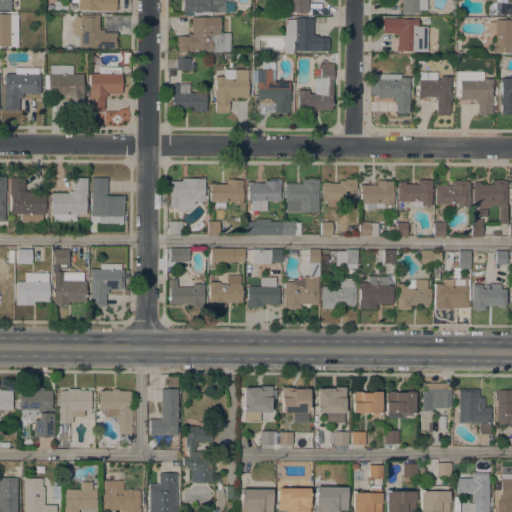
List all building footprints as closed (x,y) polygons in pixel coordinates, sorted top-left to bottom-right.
[(0,0),(10,0),(10,10),(0,9),(0,0)] [(115,0),(115,10),(77,10),(78,2),(69,2),(69,0),(115,0)] [(231,0),(231,2),(223,2),(223,13),(214,13),(214,12),(200,12),(200,13),(182,13),(182,0),(231,0)] [(307,0),(307,7),(308,7),(308,12),(279,12),(279,0),(307,0)] [(426,0),(426,10),(418,10),(418,13),(409,13),(409,15),(407,15),(407,13),(400,13),(400,8),(401,8),(401,0),(426,0)] [(508,0),(508,1),(511,1),(511,15),(506,15),(506,14),(491,13),(491,15),(487,15),(487,5),(490,5),(490,0),(508,0)] [(54,1),(66,2),(66,10),(54,9),(54,1)] [(17,47),(0,46),(0,14),(17,14),(17,47)] [(103,30),(103,33),(116,33),(115,48),(79,48),(79,37),(71,32),(73,28),(69,26),(75,15),(79,17),(79,15),(98,14),(98,30),(103,30)] [(219,33),(229,33),(229,52),(219,52),(219,53),(211,53),(211,51),(208,51),(186,51),(186,53),(178,53),(178,50),(175,50),(176,37),(187,37),(187,34),(191,34),(191,30),(191,18),(208,18),(219,18),(219,33)] [(426,52),(395,51),(395,46),(396,46),(396,35),(392,35),(392,33),(382,33),(382,18),(417,19),(417,27),(426,27),(426,52)] [(284,20),(294,20),(294,19),(313,19),(313,24),(312,24),(312,36),(316,36),(316,39),(327,39),(327,52),(292,52),(292,54),(284,54),(284,20)] [(511,20),(511,53),(509,53),(509,51),(496,51),(496,52),(492,52),(492,42),(494,42),(494,35),(487,35),(488,22),(494,22),(494,20),(511,20)] [(175,59),(189,59),(189,71),(175,71),(175,59)] [(270,82),(288,82),(288,97),(289,97),(289,114),(274,114),(274,102),(273,102),(273,99),(261,99),(261,101),(256,101),(257,82),(256,82),(256,70),(260,70),(260,63),(266,63),(266,70),(271,70),(270,82)] [(72,66),(72,74),(82,74),(82,102),(68,101),(68,98),(64,98),(64,96),(47,95),(47,89),(43,89),(43,75),(47,75),(47,74),(49,74),(49,65),(72,66)] [(98,74),(98,67),(120,67),(120,74),(121,74),(121,94),(106,94),(106,97),(104,97),(103,110),(99,110),(99,112),(88,112),(89,73),(98,74)] [(14,74),(14,68),(38,68),(38,74),(39,74),(39,90),(39,94),(21,93),(21,98),(18,98),(18,111),(3,111),(3,96),(4,96),(4,74),(14,74)] [(332,69),(332,82),(331,111),(314,111),(314,114),(297,114),(297,97),(296,97),(297,91),(308,91),(308,95),(313,95),(313,79),(320,79),(320,69),(332,69)] [(214,113),(214,94),(214,81),(214,77),(224,77),(224,80),(234,80),(234,71),(246,71),(246,99),(241,99),(241,98),(230,98),(230,102),(228,102),(228,113),(214,113)] [(482,72),(482,79),(492,79),(492,85),(490,85),(490,96),(493,96),(493,102),(491,102),(491,103),(490,103),(490,114),(477,114),(477,103),(475,103),(475,99),(463,99),(463,100),(459,100),(459,97),(454,97),(454,71),(482,72)] [(436,72),(436,80),(440,80),(440,77),(450,77),(450,84),(449,84),(449,93),(450,93),(450,101),(449,101),(449,114),(435,114),(436,99),(436,97),(422,96),(422,98),(417,98),(417,80),(418,80),(418,72),(436,72)] [(400,74),(400,77),(409,77),(409,82),(408,82),(407,94),(409,94),(409,103),(408,103),(408,113),(394,113),(394,102),(392,102),(392,98),(381,98),(381,99),(376,99),(376,95),(369,95),(370,81),(376,81),(376,74),(400,74)] [(511,80),(511,114),(500,114),(500,104),(499,104),(499,95),(500,95),(500,82),(499,82),(499,78),(509,78),(509,80),(511,80)] [(171,110),(170,85),(178,85),(178,84),(188,84),(188,94),(194,94),(194,90),(205,90),(205,96),(204,96),(205,113),(187,113),(187,109),(171,110)] [(10,214),(10,195),(9,195),(9,178),(23,178),(23,191),(27,191),(27,193),(44,193),(44,215),(41,214),(41,222),(20,222),(20,214),(10,214)] [(68,193),(68,191),(71,191),(71,178),(86,178),(86,196),(85,196),(85,215),(75,214),(75,221),(50,221),(50,193),(68,193)] [(90,182),(89,182),(90,178),(106,178),(105,196),(123,196),(123,216),(122,216),(122,224),(99,223),(99,216),(90,216),(90,182)] [(181,181),(181,179),(204,179),(204,188),(203,188),(203,201),(201,201),(201,203),(197,203),(197,202),(193,202),(193,204),(189,211),(175,211),(175,205),(174,208),(170,208),(170,205),(168,205),(168,196),(170,197),(170,181),(181,181)] [(263,183),(263,181),(269,181),(269,179),(280,179),(280,187),(279,187),(279,201),(266,201),(265,211),(250,211),(250,201),(247,201),(247,186),(246,186),(246,182),(253,182),(253,183),(263,183)] [(317,212),(285,212),(285,202),(284,202),(284,194),(283,194),(283,190),(284,190),(284,185),(285,185),(285,183),(290,183),(290,184),(301,184),(301,179),(306,179),(312,179),(317,179),(317,212)] [(336,202),(336,207),(326,207),(326,201),(321,201),(321,185),(322,185),(322,183),(328,183),(328,184),(338,184),(338,181),(344,181),(344,179),(354,179),(354,182),(355,182),(355,202),(336,202)] [(242,204),(232,204),(232,202),(224,202),(224,209),(214,209),(214,202),(209,202),(209,187),(208,187),(208,184),(227,184),(227,180),(242,180),(242,204)] [(375,185),(375,180),(385,180),(385,181),(392,181),(392,189),(392,192),(392,195),(391,199),(392,199),(392,206),(389,206),(389,208),(386,208),(386,206),(383,206),(383,208),(378,208),(374,208),(370,209),(368,210),(366,210),(364,210),(361,209),(361,203),(359,203),(359,201),(358,201),(358,197),(359,197),(360,188),(359,188),(359,185),(375,185)] [(410,201),(396,201),(396,185),(397,185),(397,182),(404,182),(404,184),(417,185),(417,180),(430,180),(430,206),(421,206),(421,208),(411,208),(411,209),(410,209),(410,201)] [(433,204),(434,188),(435,188),(435,185),(440,185),(440,186),(451,186),(451,180),(458,180),(458,181),(468,181),(467,207),(457,206),(457,205),(437,204),(433,204)] [(491,206),(485,208),(476,208),(476,202),(472,202),(472,183),(479,183),(479,185),(492,185),(492,181),(494,181),(494,180),(503,180),(503,181),(506,181),(505,206),(507,206),(506,223),(498,223),(498,206),(491,206)] [(293,222),(293,223),(299,223),(299,235),(293,235),(293,236),(244,235),(244,221),(254,221),(254,219),(269,219),(269,221),(293,222)] [(481,237),(470,237),(470,220),(481,220),(481,237)] [(181,234),(167,234),(167,221),(181,222),(181,234)] [(207,235),(207,221),(218,221),(218,235),(207,235)] [(320,222),(331,222),(331,236),(319,236),(320,222)] [(369,222),(369,223),(376,223),(376,235),(369,235),(369,236),(358,236),(358,222),(369,222)] [(395,236),(395,223),(406,223),(406,236),(395,236)] [(444,223),(444,237),(432,237),(432,223),(444,223)] [(31,249),(30,264),(16,263),(16,249),(31,249)] [(67,249),(67,269),(59,269),(59,264),(53,264),(53,257),(51,257),(51,250),(53,250),(53,249),(67,249)] [(189,249),(189,262),(179,261),(179,262),(168,262),(168,261),(165,261),(166,250),(168,250),(168,249),(189,249)] [(243,249),(243,262),(212,262),(212,265),(209,265),(210,249),(243,249)] [(252,263),(252,250),(269,250),(281,250),(280,263),(269,263),(269,264),(252,263)] [(283,283),(292,283),(292,281),(302,281),(302,276),(307,276),(307,250),(318,250),(318,276),(317,276),(316,302),(317,302),(317,305),(309,305),(309,304),(299,304),(299,309),(294,308),(294,309),(288,309),(288,308),(283,308),(283,283)] [(335,251),(344,251),(344,250),(356,250),(356,268),(344,268),(344,266),(334,266),(335,251)] [(393,251),(393,264),(382,264),(382,251),(393,251)] [(420,251),(431,251),(431,264),(419,264),(420,251)] [(457,251),(469,251),(469,270),(457,270),(457,251)] [(494,251),(506,251),(506,264),(494,264),(494,251)] [(89,269),(100,269),(100,264),(120,264),(120,269),(123,269),(123,289),(107,289),(107,294),(104,294),(104,307),(88,307),(88,302),(89,302),(89,269)] [(83,272),(83,281),(85,281),(85,302),(68,302),(68,305),(51,305),(52,299),(53,299),(53,297),(50,297),(50,289),(52,289),(53,272),(83,272)] [(47,273),(47,282),(48,282),(48,302),(33,301),(33,305),(14,305),(14,299),(15,299),(15,282),(23,282),(24,273),(47,273)] [(239,275),(239,285),(240,285),(240,300),(241,300),(241,303),(224,303),(224,308),(217,308),(217,306),(208,306),(208,282),(218,282),(218,284),(225,284),(225,275),(239,275)] [(386,277),(386,285),(391,286),(391,301),(392,301),(392,304),(375,304),(375,309),(367,309),(367,308),(358,308),(358,300),(359,290),(358,290),(358,283),(367,283),(367,276),(386,277)] [(259,287),(259,277),(275,278),(274,287),(278,287),(278,305),(272,305),(272,304),(261,304),(261,306),(256,306),(256,308),(245,308),(245,300),(246,300),(246,286),(259,287)] [(336,287),(336,278),(351,279),(351,287),(354,287),(354,304),(353,304),(353,306),(348,306),(348,305),(331,305),(331,309),(320,309),(320,287),(336,287)] [(466,278),(466,286),(467,286),(467,309),(450,309),(450,310),(444,310),(444,309),(433,309),(433,284),(441,284),(441,279),(451,279),(451,278),(466,278)] [(191,288),(191,284),(203,284),(202,307),(187,306),(187,304),(168,304),(169,289),(167,288),(168,279),(179,280),(179,286),(176,286),(176,287),(191,288)] [(396,284),(405,284),(405,282),(413,282),(413,280),(425,280),(425,289),(429,289),(429,307),(422,307),(422,305),(409,305),(409,309),(405,309),(405,310),(399,310),(395,310),(396,284)] [(500,284),(499,289),(505,289),(504,305),(504,308),(497,308),(497,306),(484,306),(484,310),(481,310),(481,311),(474,311),(474,310),(471,310),(471,285),(481,285),(481,289),(489,289),(490,284),(500,284)] [(449,384),(449,393),(450,393),(450,408),(443,408),(431,408),(431,411),(433,411),(433,414),(430,414),(430,423),(427,423),(427,430),(418,430),(418,422),(419,422),(419,415),(423,415),(423,411),(420,411),(420,392),(421,392),(421,383),(449,384)] [(242,412),(242,388),(259,388),(259,386),(270,387),(269,413),(242,412)] [(344,413),(343,413),(343,423),(324,423),(325,413),(316,413),(316,389),(333,389),(333,387),(344,387),(344,413)] [(31,391),(31,388),(42,388),(42,391),(50,391),(50,408),(51,408),(51,437),(50,437),(50,439),(38,438),(38,437),(32,437),(32,431),(30,431),(30,424),(32,424),(32,422),(31,422),(31,419),(20,419),(20,410),(19,410),(19,409),(15,409),(15,393),(18,393),(18,390),(31,391)] [(280,388),(293,388),(293,389),(308,389),(308,413),(307,413),(307,423),(291,423),(291,413),(280,413),(280,388)] [(66,391),(66,389),(77,389),(77,391),(90,391),(90,398),(92,398),(92,403),(90,403),(90,410),(83,410),(83,416),(71,416),(71,423),(56,423),(56,408),(58,408),(58,391),(66,391)] [(160,389),(176,389),(176,422),(175,422),(175,435),(148,435),(148,420),(159,420),(160,389)] [(0,390),(11,390),(11,410),(0,410),(0,390)] [(117,435),(117,424),(115,424),(115,418),(102,418),(102,411),(97,411),(97,392),(101,392),(101,391),(108,391),(108,392),(110,392),(110,390),(117,390),(117,392),(129,392),(129,410),(130,410),(130,424),(129,424),(129,427),(132,427),(132,434),(129,434),(129,435),(117,435)] [(478,397),(483,397),(483,408),(490,408),(490,423),(489,423),(489,434),(478,434),(478,423),(457,423),(457,390),(478,390),(478,397)] [(511,427),(496,427),(496,390),(511,390),(511,403),(511,427)] [(380,416),(370,416),(370,413),(351,413),(352,393),(353,393),(354,392),(359,392),(361,393),(370,393),(370,392),(380,392),(380,416)] [(413,416),(403,416),(403,418),(385,418),(385,413),(384,413),(385,393),(387,393),(388,392),(393,392),(394,393),(403,393),(403,392),(413,392),(413,416)] [(197,428),(211,429),(211,444),(205,444),(205,442),(195,442),(195,447),(193,447),(193,451),(211,451),(210,468),(211,468),(211,483),(204,483),(195,483),(195,482),(190,482),(190,469),(193,469),(193,466),(188,466),(188,468),(187,468),(187,447),(184,447),(185,426),(197,426),(197,428)] [(383,430),(397,430),(397,444),(383,444),(383,430)] [(258,431),(272,431),(272,432),(275,432),(275,445),(258,445),(258,431)] [(291,445),(277,445),(277,432),(291,432),(291,445)] [(332,432),(347,432),(346,445),(332,445),(332,432)] [(350,432),(364,432),(364,444),(350,444),(350,432)] [(435,463),(449,463),(449,476),(435,476),(435,463)] [(415,477),(401,477),(401,464),(416,464),(415,477)] [(381,478),(368,478),(368,466),(381,466),(381,478)] [(175,511),(148,511),(148,484),(158,484),(158,473),(175,473),(175,511)] [(487,473),(487,479),(488,479),(487,511),(472,511),(472,503),(470,503),(470,494),(454,494),(455,478),(471,478),(471,473),(487,473)] [(500,479),(500,474),(511,474),(511,500),(511,511),(496,511),(496,500),(498,500),(498,496),(499,497),(499,479),(500,479)] [(16,511),(0,511),(0,477),(16,478),(16,511)] [(42,478),(41,487),(44,487),(43,505),(55,505),(55,511),(22,511),(22,478),(42,478)] [(106,480),(122,481),(121,490),(138,490),(138,508),(140,508),(139,511),(119,511),(119,510),(101,510),(101,489),(106,490),(106,480)] [(71,489),(71,488),(75,488),(75,489),(80,489),(80,482),(91,482),(91,490),(95,490),(95,509),(77,509),(77,511),(61,511),(61,507),(63,507),(63,489),(71,489)] [(236,499),(225,499),(225,486),(236,486),(236,499)] [(428,491),(428,486),(447,486),(446,491),(448,491),(448,511),(419,511),(419,491),(428,491)] [(346,487),(345,510),(338,510),(338,511),(336,511),(314,511),(314,487),(346,487)] [(309,489),(308,511),(286,511),(286,510),(277,510),(277,488),(309,489)] [(351,511),(351,493),(368,493),(368,488),(379,488),(379,493),(380,493),(380,511),(351,511)] [(271,511),(239,511),(240,489),(271,490),(271,511)] [(414,492),(414,511),(385,511),(385,491),(414,492)]
